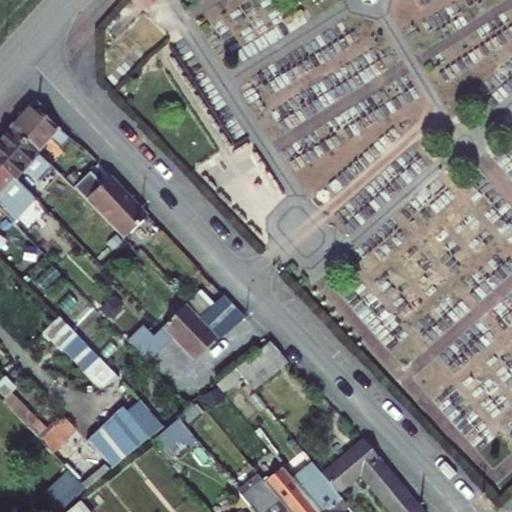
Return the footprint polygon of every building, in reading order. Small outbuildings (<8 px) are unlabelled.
[(11,125),(37,151),(44,144),(56,155),(67,143),(28,106),(11,125)] [(59,172),(37,151),(11,125),(0,137),(0,165),(13,178),(34,199),(59,172)] [(49,214),(34,199),(13,178),(0,165),(0,211),(10,222),(25,237),(49,214)] [(127,237),(151,212),(132,194),(129,198),(116,186),(111,191),(103,183),(91,172),(75,188),(127,237)] [(129,198),(132,194),(111,174),(103,183),(111,191),(116,186),(129,198)] [(226,297),(207,315),(229,336),(248,320),(226,297)] [(194,302),(166,331),(200,365),(229,336),(207,315),(194,302)] [(45,328),(104,390),(121,374),(62,312),(45,328)] [(256,392),(280,371),(274,363),(281,355),(270,343),(268,342),(236,369),(256,392)] [(280,371),(289,363),(281,355),(274,363),(280,371)] [(148,437),(150,439),(164,427),(143,405),(130,418),(148,437)] [(148,437),(130,418),(120,409),(87,441),(115,470),(148,437)] [(170,451),(191,433),(178,417),(157,434),(170,451)] [(52,453),(77,431),(64,418),(41,441),(52,453)] [(170,451),(157,434),(150,441),(163,457),(170,451)] [(423,511),(363,439),(322,472),(339,493),(360,476),(389,511),(423,511)] [(314,462),(293,478),(297,483),(307,496),(320,511),(344,511),(343,509),(349,504),(339,493),(322,472),(314,462)] [(293,483),(297,483),(293,478),(288,471),(270,486),(277,495),(293,483)] [(57,510),(81,484),(71,472),(46,498),(57,510)] [(240,492),(256,511),(291,511),(277,495),(270,486),(261,475),(240,492)] [(304,498),(293,483),(277,495),(291,511),(320,511),(307,496),(304,498)] [(94,511),(83,498),(66,511),(94,511)]
